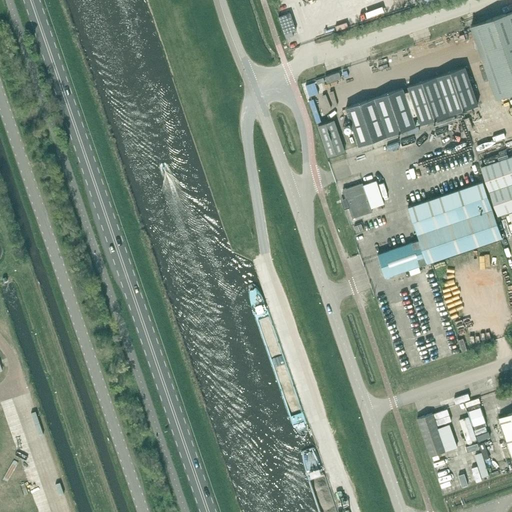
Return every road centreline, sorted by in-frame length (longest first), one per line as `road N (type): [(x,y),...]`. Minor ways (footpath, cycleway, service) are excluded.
road 1 (primary): [(208,511),(30,0)]
road 2 (unclassified): [(143,511),(0,96)]
road 3 (unclassified): [(365,414),(247,79)]
road 4 (unclassified): [(489,0),(247,79)]
road 5 (unclassified): [(365,414),(511,363)]
